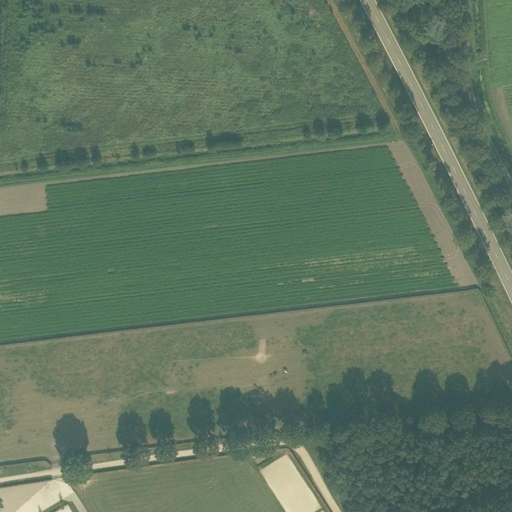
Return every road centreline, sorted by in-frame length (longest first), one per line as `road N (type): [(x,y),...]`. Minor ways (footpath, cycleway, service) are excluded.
road 1 (track): [(0,483),(294,440),(340,511)]
road 2 (primary): [(511,285),(364,0)]
road 3 (track): [(463,0),(470,93),(511,185)]
